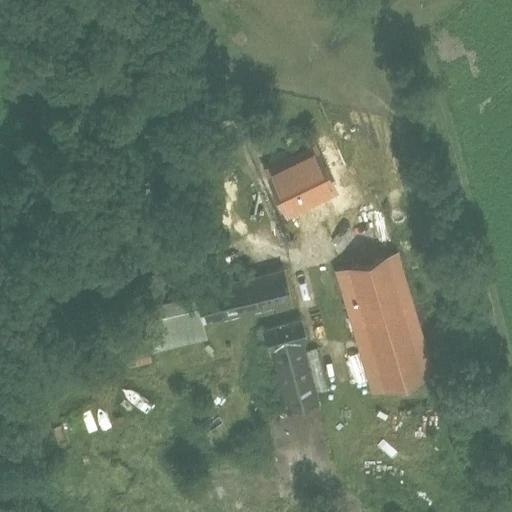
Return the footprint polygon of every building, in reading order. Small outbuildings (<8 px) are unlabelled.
[(312,140),(264,162),(286,209),(313,197),(323,218),(345,211),(312,140)] [(425,366),(378,202),(345,211),(323,218),(370,382),(425,366)] [(288,296),(280,261),(190,282),(191,286),(199,317),(288,296)] [(199,317),(191,286),(135,300),(142,331),(145,343),(202,330),(199,317)] [(296,310),(260,319),(284,408),(317,399),(300,334),(303,333),(296,310)] [(145,343),(142,331),(107,340),(111,357),(146,349),(145,343)] [(256,405),(248,394),(235,387),(222,385),(208,389),(197,397),(191,407),(188,423),(192,435),(200,447),(211,454),(226,456),(239,453),(251,444),(257,433),(260,418),(256,405)]
